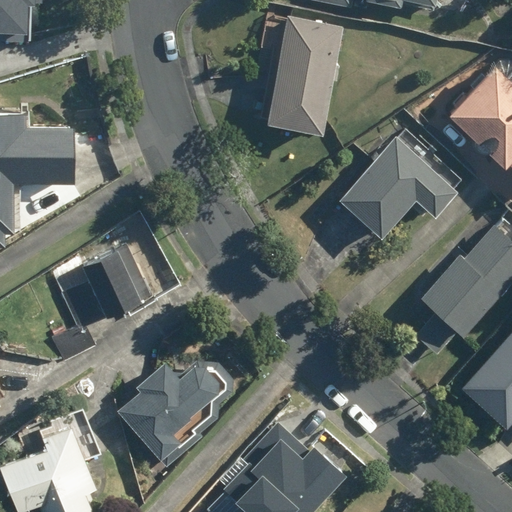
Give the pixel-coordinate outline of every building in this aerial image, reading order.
[(0,0),(0,29),(34,33),(38,0),(0,0)] [(318,133),(339,28),(286,17),(265,122),(318,133)] [(511,62),(502,53),(491,65),(444,116),(501,168),(506,163),(511,168),(511,62)] [(24,115),(0,114),(0,183),(73,185),(74,129),(24,128),(24,115)] [(433,217),(457,191),(395,136),(339,200),(380,236),(412,199),(433,217)] [(0,242),(11,235),(0,217),(0,242)] [(437,353),(457,331),(461,335),(511,278),(511,243),(491,225),(462,257),(457,252),(418,296),(435,311),(415,334),(437,353)] [(87,280),(63,292),(77,323),(52,335),(62,358),(97,342),(89,324),(152,296),(128,242),(80,264),(87,280)] [(511,332),(483,365),(511,391),(511,332)] [(160,462),(181,444),(218,416),(208,404),(227,389),(205,361),(182,379),(167,360),(135,386),(140,393),(119,410),(160,462)] [(91,511),(84,492),(95,488),(85,459),(101,454),(84,404),(36,420),(46,449),(0,464),(0,473),(13,511),(20,511),(44,504),(46,511),(91,511)] [(205,506),(210,511),(308,511),(341,478),(317,455),(311,461),(275,426),(240,461),(245,466),(205,506)]
